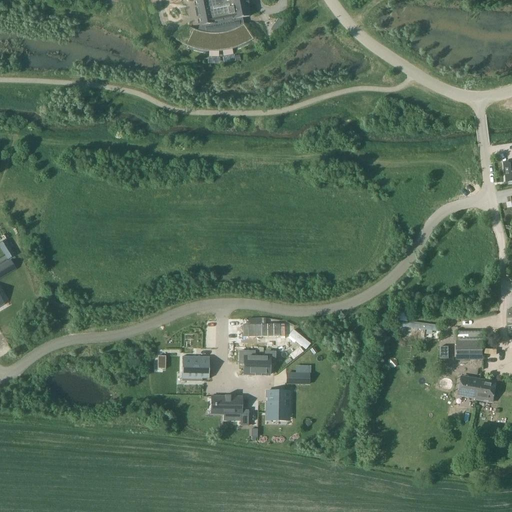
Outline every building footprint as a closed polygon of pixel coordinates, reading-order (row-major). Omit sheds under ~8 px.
[(193,29),(185,45),(188,47),(191,48),(194,49),(197,50),(200,50),(203,51),(206,51),(209,52),(212,52),(215,52),(219,52),(222,52),(225,51),(228,50),(231,50),(234,49),(237,48),(240,47),(243,46),(246,44),(248,43),(251,41),(254,39),(244,25),(242,18),(249,17),(247,6),(249,6),(247,0),(195,0),(197,7),(194,7),(196,16),(199,16),(200,26),(199,26),(197,31),(196,30),(195,30),(194,29),(193,29)] [(15,256),(10,248),(3,252),(8,260),(15,256)] [(386,330),(424,335),(436,337),(437,328),(387,321),(386,330)] [(279,324),(242,325),(243,337),(279,337),(279,324)] [(293,330),(288,336),(305,350),(310,344),(293,330)] [(483,359),(483,342),(458,342),(458,360),(483,359)] [(165,369),(165,356),(157,356),(157,369),(165,369)] [(182,357),(182,372),(186,372),(186,379),(201,379),(201,382),(202,382),(202,379),(209,379),(209,357),(182,357)] [(244,357),(244,375),(269,376),(269,357),(244,357)] [(309,384),(309,374),(287,374),(286,384),(309,384)] [(480,389),(481,381),(463,378),(460,396),(476,399),(476,400),(477,400),(478,392),(479,393),(480,391),(477,390),(477,388),(480,389)] [(478,392),(477,400),(493,403),(497,382),(486,380),(485,382),(481,381),(480,389),(477,388),(477,390),(480,391),(479,393),(478,392)] [(266,392),(266,416),(289,416),(289,392),(266,392)] [(211,396),(210,415),(223,415),(223,414),(240,415),(240,426),(248,426),(248,410),(242,410),(242,396),(211,396)]
